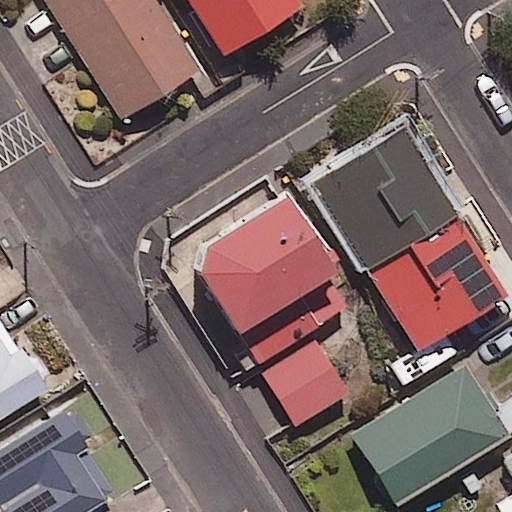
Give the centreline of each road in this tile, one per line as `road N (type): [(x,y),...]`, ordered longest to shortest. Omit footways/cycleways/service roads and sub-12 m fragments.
road 1 (residential): [(67,235),(417,17)]
road 2 (residential): [(245,511),(67,235)]
road 3 (residential): [(417,17),(511,165)]
road 4 (residential): [(67,235),(0,129)]
